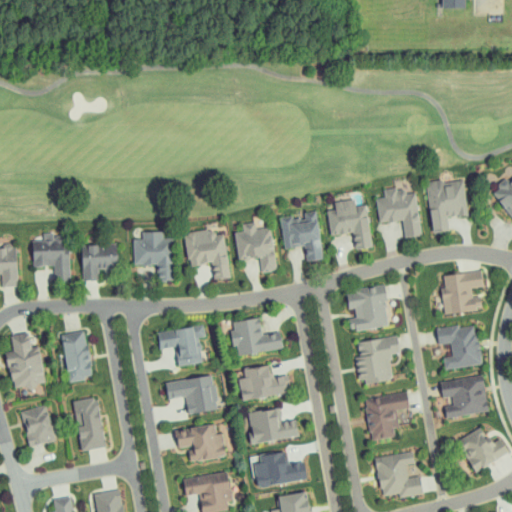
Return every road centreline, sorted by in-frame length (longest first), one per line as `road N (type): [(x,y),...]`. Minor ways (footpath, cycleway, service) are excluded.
road 1 (residential): [(511,261),(465,251),(429,254),(262,297),(43,306),(0,317),(23,511),(425,510),(511,479)]
road 2 (residential): [(361,511),(321,283)]
road 3 (residential): [(295,291),(335,511)]
road 4 (residential): [(104,305),(140,511)]
road 5 (residential): [(166,511),(132,307)]
